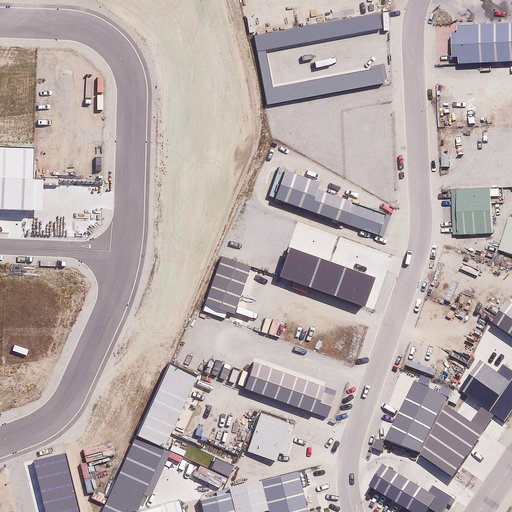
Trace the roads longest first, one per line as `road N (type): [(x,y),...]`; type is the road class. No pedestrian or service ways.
road 1 (residential): [(353,511),(348,453),(419,245),(418,0)]
road 2 (residential): [(0,22),(74,24),(97,33),(126,64),(132,111),(125,251)]
road 3 (residential): [(125,251),(74,391),(37,428),(0,443)]
road 4 (residential): [(0,246),(125,251)]
